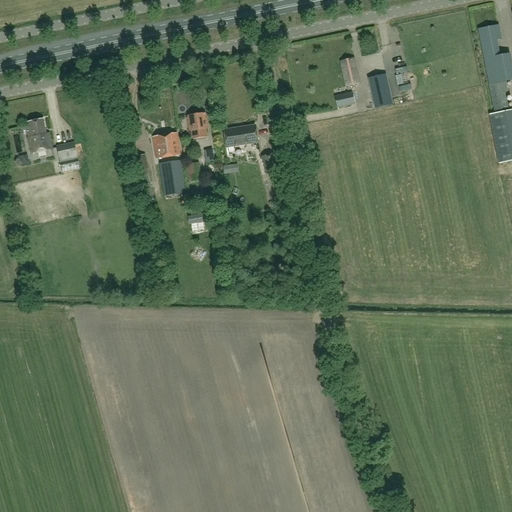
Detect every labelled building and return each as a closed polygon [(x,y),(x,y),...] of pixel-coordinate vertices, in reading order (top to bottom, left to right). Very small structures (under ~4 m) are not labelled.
[(488,27),(478,29),(481,44),(497,41),(501,40),(498,25),(488,27)] [(347,87),(359,84),(354,58),(341,61),(347,87)] [(392,104),(386,75),(368,79),(375,108),(392,104)] [(352,92),(334,96),(337,108),(354,104),(352,92)] [(511,139),(511,108),(499,111),(501,124),(508,122),(511,139)] [(207,138),(206,135),(205,130),(207,129),(205,114),(188,116),(190,132),(192,131),(193,140),(207,138)] [(29,130),(27,131),(28,137),(31,154),(52,150),(49,132),(46,132),(44,119),(28,122),(29,130)] [(255,127),(224,132),(228,156),(227,148),(258,143),(255,127)] [(177,134),(153,137),(156,158),(179,155),(177,134)] [(61,169),(79,165),(74,143),(56,147),(61,169)] [(29,153),(22,155),(24,163),(31,161),(29,153)] [(155,203),(148,175),(147,169),(148,169),(145,154),(133,157),(138,177),(142,197),(142,198),(143,206),(155,203)] [(274,155),(263,157),(266,174),(277,171),(274,155)] [(160,164),(164,195),(185,193),(181,161),(160,164)] [(198,163),(186,164),(188,181),(201,180),(198,163)] [(282,191),(280,178),(272,180),(275,193),(282,191)] [(208,215),(187,219),(188,227),(209,223),(208,215)]
